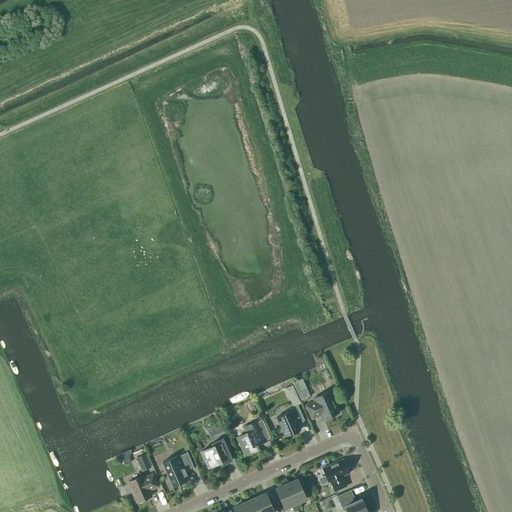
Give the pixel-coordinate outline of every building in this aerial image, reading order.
[(297,392),(300,401),(310,397),(306,388),(297,392)] [(313,398),(315,402),(306,406),(312,418),(321,414),(323,420),(338,413),(332,401),(334,400),(331,394),(330,394),(328,392),(313,398)] [(289,409),(290,411),(276,417),(285,437),(300,430),(296,423),(303,420),(303,421),(304,421),(297,405),(289,409)] [(246,433),(237,437),(245,455),(258,449),(256,445),(265,441),(256,422),(244,427),(246,433)] [(216,429),(213,430),(216,435),(223,432),(221,426),(216,429)] [(225,463),(232,461),(222,439),(211,444),(212,446),(201,451),(208,468),(224,461),(225,463)] [(178,455),(162,463),(172,486),(170,487),(170,488),(177,485),(189,480),(185,471),(193,468),(193,469),(194,468),(187,452),(186,452),(186,453),(179,456),(178,455)] [(145,454),(135,459),(141,471),(148,468),(145,462),(148,461),(148,460),(145,454)] [(349,473),(347,469),(343,459),(322,469),(328,483),(330,482),(334,492),(346,487),(343,480),(342,480),(341,477),(349,473)] [(143,479),(142,476),(128,482),(137,503),(151,497),(148,490),(151,489),(151,490),(158,487),(153,474),(143,479)] [(298,480),(286,485),(297,510),(302,508),(299,502),(306,499),(298,480)] [(293,511),(297,510),(286,485),(275,489),(284,509),(291,506),(293,511)] [(355,502),(350,490),(336,496),(342,508),(344,507),(346,511),(366,511),(361,499),(355,502)] [(273,511),(266,494),(255,498),(260,511),(273,511)] [(260,511),(255,498),(243,503),(247,511),(260,511)] [(247,511),(243,503),(232,508),(233,511),(247,511)]
